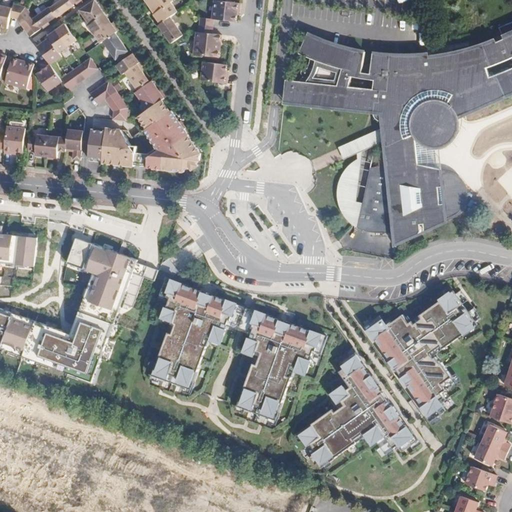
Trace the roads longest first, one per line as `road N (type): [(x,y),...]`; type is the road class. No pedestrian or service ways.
road 1 (tertiary): [(0,181),(207,209)]
road 2 (tertiary): [(310,274),(398,277),(462,249),(511,259)]
road 3 (residential): [(233,156),(253,0)]
road 4 (residential): [(310,274),(313,242),(284,191),(222,184)]
road 5 (tertiary): [(207,209),(249,265),(310,274)]
